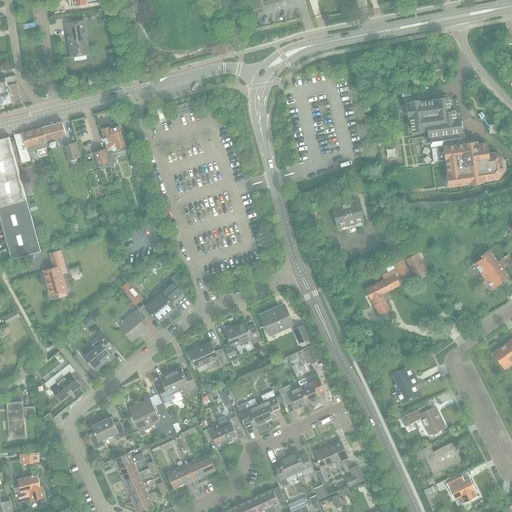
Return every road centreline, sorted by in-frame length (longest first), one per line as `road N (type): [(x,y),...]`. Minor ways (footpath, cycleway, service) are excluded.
road 1 (residential): [(107,511),(65,422),(195,316),(299,270)]
road 2 (secondary): [(415,511),(299,270)]
road 3 (secondary): [(58,111),(224,68),(263,77)]
road 4 (residential): [(511,312),(453,355),(511,472)]
road 5 (secondary): [(263,77),(307,46),(452,17)]
road 6 (secondary): [(263,77),(259,121),(299,270)]
road 7 (residential): [(192,511),(232,491),(249,451),(325,416),(346,422)]
road 8 (residential): [(10,0),(19,77),(39,115)]
